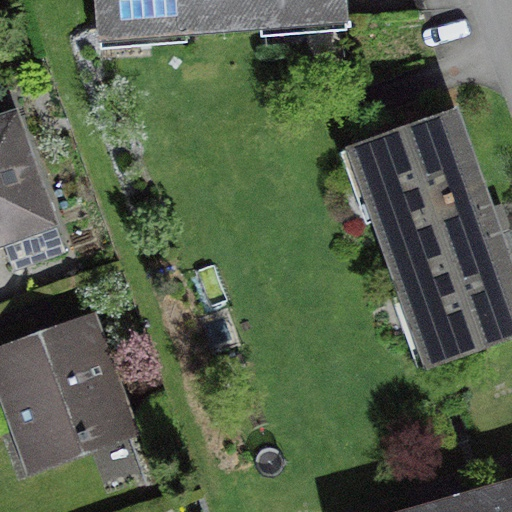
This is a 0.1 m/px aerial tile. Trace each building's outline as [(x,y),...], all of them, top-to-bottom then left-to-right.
[(349,0),(103,0),(107,45),(351,29),(349,0)] [(511,256),(465,116),(350,155),(425,377),(511,348),(511,256)] [(18,118),(0,124),(0,253),(60,231),(18,118)] [(97,321),(0,356),(0,394),(31,480),(141,440),(97,321)] [(511,511),(511,490),(435,511),(511,511)]
